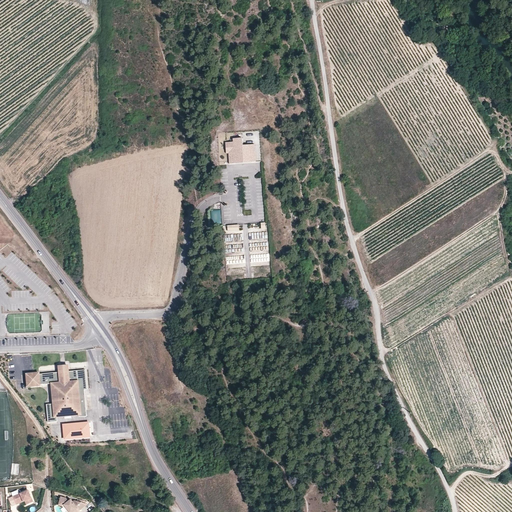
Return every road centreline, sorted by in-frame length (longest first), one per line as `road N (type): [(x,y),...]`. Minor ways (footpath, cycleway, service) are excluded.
road 1 (unclassified): [(456,511),(385,372),(378,314),(348,231),(311,0)]
road 2 (residential): [(220,198),(195,217),(171,309),(100,322)]
road 3 (track): [(511,172),(489,152),(351,241)]
road 4 (tertiary): [(147,437),(125,364),(100,322)]
